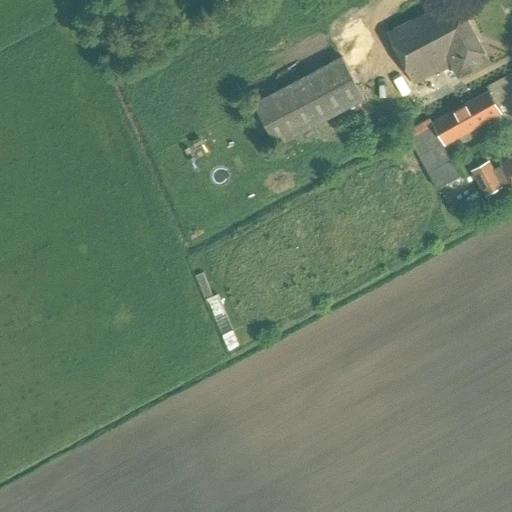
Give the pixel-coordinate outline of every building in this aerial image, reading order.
[(244,0),(225,0),(231,11),(246,4),(244,0)] [(431,9),(389,32),(415,83),(452,63),(459,77),(490,61),(458,1),(434,14),(431,9)] [(255,103),(278,146),(366,99),(343,56),(255,103)] [(433,123),(445,145),(502,114),(489,91),(433,123)] [(392,97),(378,103),(383,115),(397,109),(392,97)] [(441,148),(433,129),(430,131),(427,122),(411,129),(423,156),(441,148)] [(474,169),(488,194),(502,187),(501,185),(510,181),(511,184),(511,156),(501,162),(500,162),(502,165),(493,170),(488,162),(474,169)]
